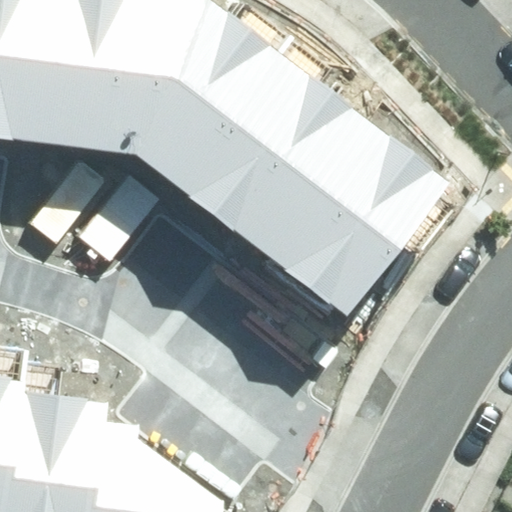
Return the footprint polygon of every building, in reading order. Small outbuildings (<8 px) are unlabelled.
[(0,0),(0,133),(125,149),(143,0),(0,0)] [(210,0),(143,0),(125,149),(141,152),(184,188),(285,57),(210,0)] [(448,182),(285,57),(184,188),(346,313),(448,182)] [(94,273),(65,243),(10,294),(39,325),(94,273)] [(0,499),(14,397),(0,394),(0,499)] [(14,397),(0,499),(0,511),(219,511),(220,511),(106,412),(14,397)]
